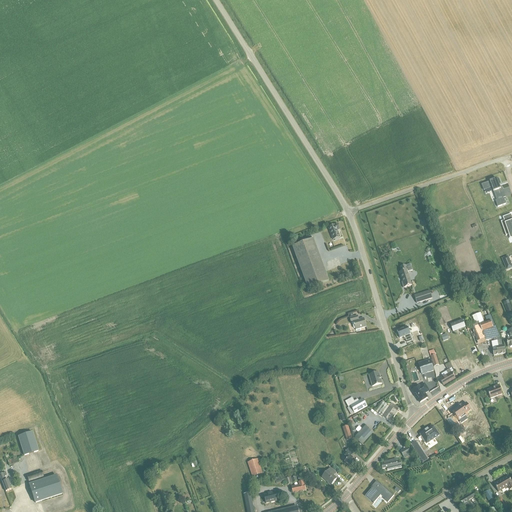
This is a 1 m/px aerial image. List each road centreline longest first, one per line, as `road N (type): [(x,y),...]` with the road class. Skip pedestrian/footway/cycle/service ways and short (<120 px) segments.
road 1 (residential): [(348,211),(215,0)]
road 2 (residential): [(418,414),(348,211)]
road 3 (residential): [(348,211),(501,158),(506,164)]
